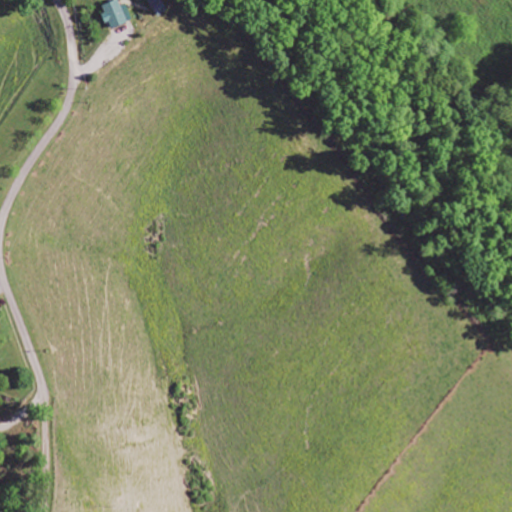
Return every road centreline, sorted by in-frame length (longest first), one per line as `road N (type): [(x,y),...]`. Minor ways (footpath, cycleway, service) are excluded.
road 1 (residential): [(0,267),(41,385),(48,445),(43,511)]
road 2 (residential): [(55,0),(71,39),(72,84),(0,231)]
